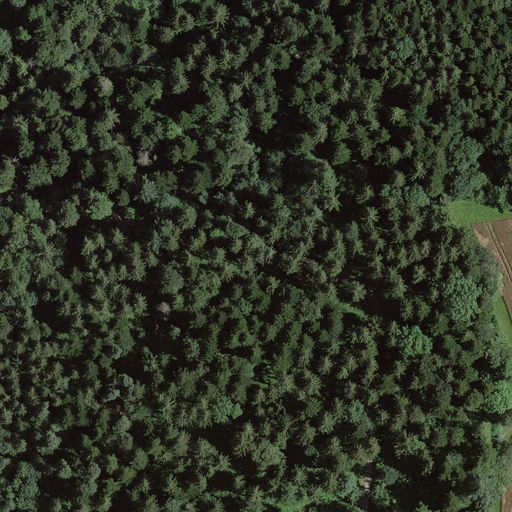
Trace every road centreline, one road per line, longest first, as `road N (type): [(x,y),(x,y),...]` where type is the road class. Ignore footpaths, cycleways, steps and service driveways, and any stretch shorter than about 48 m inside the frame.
road 1 (track): [(112,25),(181,10),(248,23),(368,89),(444,112),(511,161)]
road 2 (track): [(379,312),(358,287),(290,256),(0,200)]
road 3 (track): [(363,511),(379,312)]
road 4 (track): [(120,0),(112,25),(0,121)]
